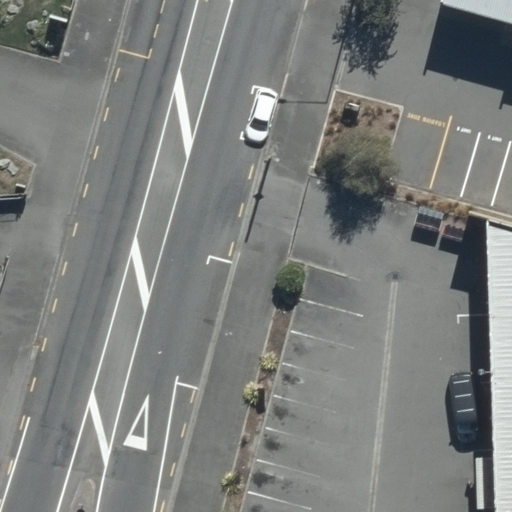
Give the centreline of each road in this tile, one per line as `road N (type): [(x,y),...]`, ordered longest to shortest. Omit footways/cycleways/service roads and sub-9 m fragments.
road 1 (tertiary): [(30,511),(67,394),(144,263)]
road 2 (tertiary): [(144,263),(215,0)]
road 3 (tertiary): [(144,263),(142,422),(126,511)]
